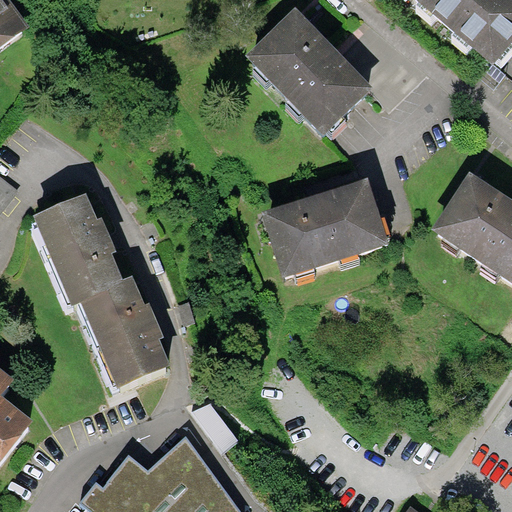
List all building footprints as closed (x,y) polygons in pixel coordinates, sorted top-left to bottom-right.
[(5,0),(0,0),(0,51),(29,30),(5,0)] [(511,0),(411,0),(494,71),(511,50),(511,0)] [(287,18),(243,61),(316,136),(361,93),(287,18)] [(0,179),(0,215),(17,193),(0,179)] [(511,213),(463,182),(429,235),(511,288),(511,213)] [(359,189),(258,221),(276,280),(378,249),(359,189)] [(77,309),(123,288),(111,260),(116,257),(102,223),(98,224),(87,199),(30,223),(68,313),(77,309)] [(123,288),(77,309),(113,393),(168,370),(156,342),(160,341),(147,311),(145,312),(132,284),(123,288)] [(0,464),(31,424),(1,402),(16,382),(0,369),(0,464)] [(236,442),(209,407),(191,416),(221,453),(236,442)] [(238,511),(185,442),(150,476),(130,461),(104,493),(96,487),(79,506),(85,511),(238,511)]
